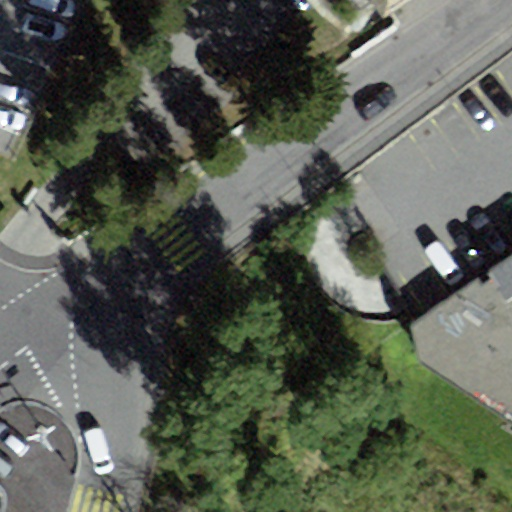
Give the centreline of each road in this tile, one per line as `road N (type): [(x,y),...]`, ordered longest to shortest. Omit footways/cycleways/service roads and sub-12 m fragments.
road 1 (tertiary): [(116,339),(132,271),(168,234),(500,0)]
road 2 (tertiary): [(95,511),(110,449),(116,339)]
